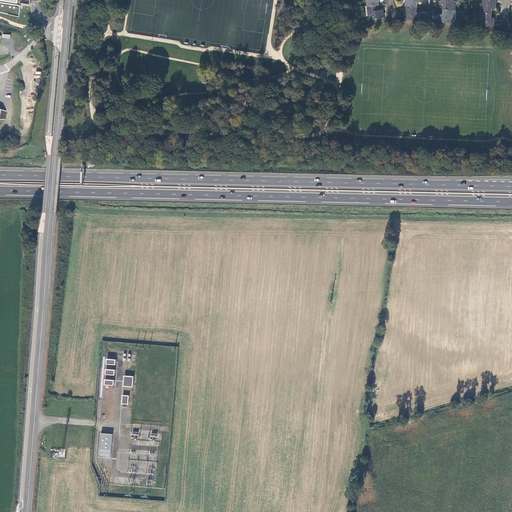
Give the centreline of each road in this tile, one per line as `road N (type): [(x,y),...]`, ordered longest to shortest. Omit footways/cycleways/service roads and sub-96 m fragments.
road 1 (secondary): [(24,511),(67,0)]
road 2 (trunk): [(0,190),(511,202)]
road 3 (trunk): [(511,186),(0,174)]
